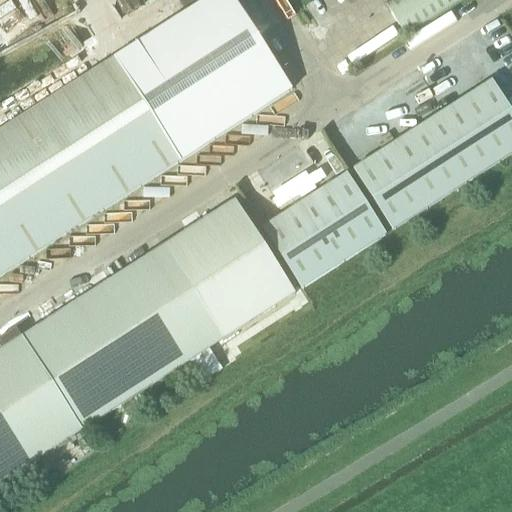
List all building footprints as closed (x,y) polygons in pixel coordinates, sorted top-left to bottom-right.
[(231,0),(209,0),(106,67),(172,169),(291,93),(231,0)] [(390,0),(384,4),(405,37),(462,0),(390,0)] [(0,279),(172,169),(106,67),(0,135),(0,279)] [(511,154),(511,109),(492,78),(421,122),(462,186),(511,154)] [(392,231),(462,186),(421,122),(352,167),(392,231)] [(298,146),(257,172),(269,191),(309,166),(298,146)] [(343,172),(291,206),(310,234),(279,254),(302,289),(384,237),(343,172)] [(235,205),(0,354),(0,482),(293,296),(235,205)] [(310,234),(291,206),(260,225),(279,254),(310,234)]
